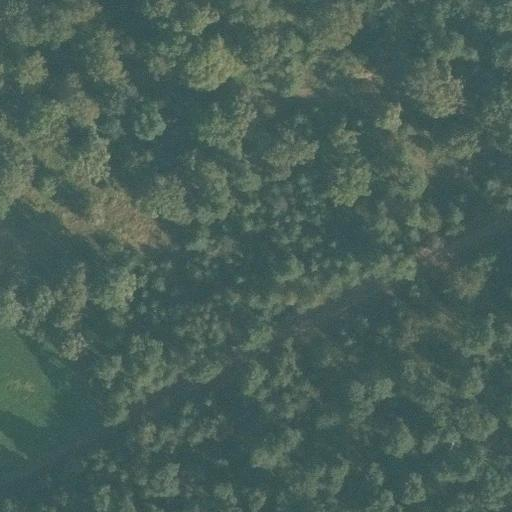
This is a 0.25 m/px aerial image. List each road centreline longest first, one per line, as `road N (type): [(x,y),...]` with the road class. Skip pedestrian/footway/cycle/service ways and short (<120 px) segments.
road 1 (track): [(0,478),(511,217)]
road 2 (track): [(511,121),(409,99),(189,79),(0,41)]
